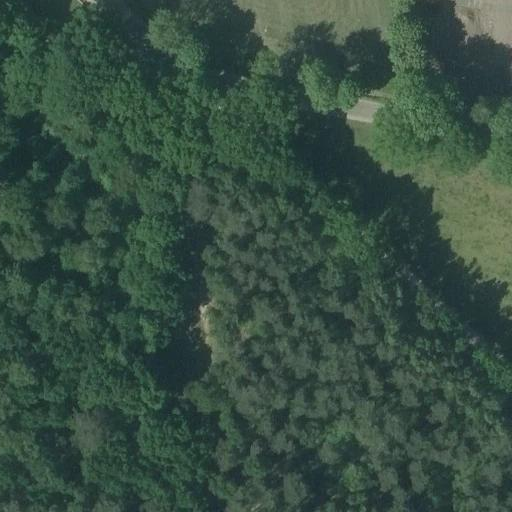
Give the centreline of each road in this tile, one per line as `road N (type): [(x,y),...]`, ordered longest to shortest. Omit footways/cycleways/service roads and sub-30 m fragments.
road 1 (track): [(511,377),(181,76)]
road 2 (track): [(240,511),(206,472),(190,385),(179,156),(206,95)]
road 3 (unclassified): [(511,144),(181,76)]
road 4 (track): [(227,496),(49,362)]
road 5 (track): [(187,329),(57,364),(0,348)]
road 6 (unclassified): [(181,76),(0,41)]
